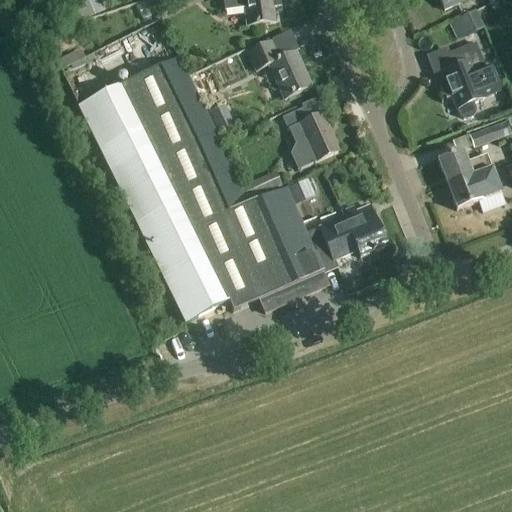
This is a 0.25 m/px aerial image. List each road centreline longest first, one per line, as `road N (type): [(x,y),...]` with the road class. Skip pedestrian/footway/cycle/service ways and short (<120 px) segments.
road 1 (unclassified): [(0,435),(440,279)]
road 2 (residential): [(440,279),(372,117)]
road 3 (residential): [(372,117),(411,86),(407,50),(386,0)]
road 4 (residential): [(372,117),(325,0)]
